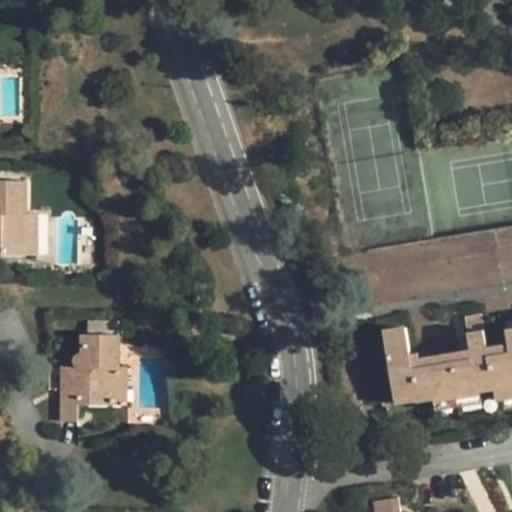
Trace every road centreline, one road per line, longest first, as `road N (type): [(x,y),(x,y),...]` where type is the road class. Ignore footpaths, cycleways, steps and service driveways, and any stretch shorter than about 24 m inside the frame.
road 1 (residential): [(173,0),(290,356),(285,486)]
road 2 (residential): [(285,486),(511,452)]
road 3 (residential): [(34,511),(31,426),(0,360)]
